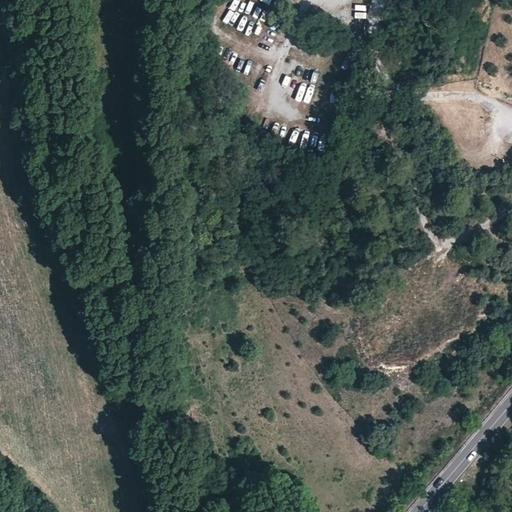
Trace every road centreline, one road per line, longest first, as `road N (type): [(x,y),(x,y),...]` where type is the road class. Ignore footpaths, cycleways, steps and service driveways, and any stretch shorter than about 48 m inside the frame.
road 1 (track): [(511,136),(393,93),(374,31),(385,0)]
road 2 (primary): [(418,511),(511,403)]
